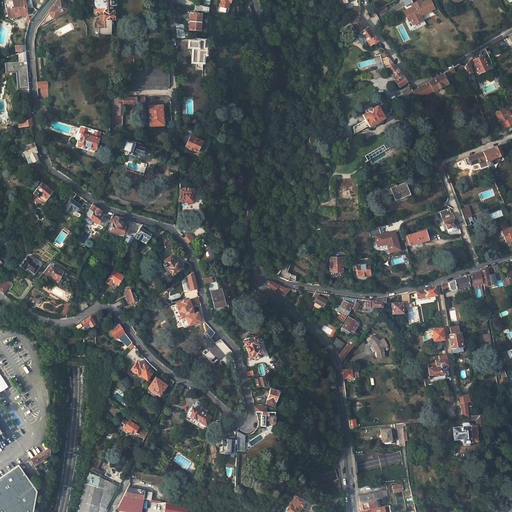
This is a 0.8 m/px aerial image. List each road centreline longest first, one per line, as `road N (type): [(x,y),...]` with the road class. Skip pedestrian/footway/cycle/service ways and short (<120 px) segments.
road 1 (residential): [(52,0),(29,38),(39,147),(51,170),(104,207),(174,231),(194,260),(208,318),(235,349),(251,418),(241,424),(202,389),(154,363),(104,305),(57,321),(0,296)]
road 2 (residential): [(250,266),(248,184),(271,66),(252,0)]
road 3 (residential): [(511,27),(413,85),(362,14),(363,1)]
road 4 (residential): [(250,266),(259,287),(329,348),(343,445)]
road 5 (track): [(330,202),(332,173),(358,166),(376,173),(404,162),(407,133),(388,98),(413,85)]
road 6 (residential): [(437,281),(365,295),(287,284),(250,266)]
road 7 (residential): [(511,136),(438,163),(476,267)]
road 8 (residential): [(437,281),(457,412)]
